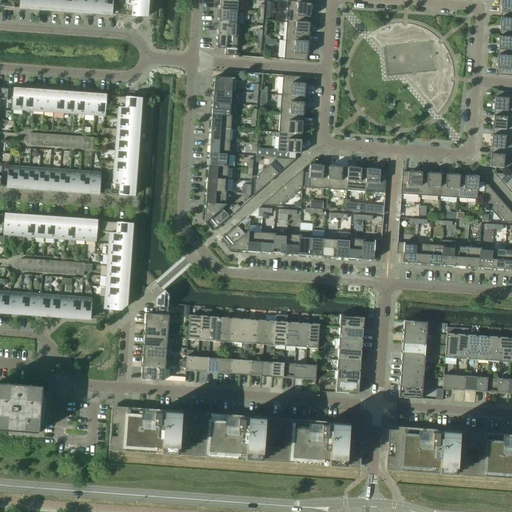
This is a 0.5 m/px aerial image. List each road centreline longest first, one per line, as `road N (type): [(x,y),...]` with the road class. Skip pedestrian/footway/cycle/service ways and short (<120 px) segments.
road 1 (residential): [(386,283),(220,271),(200,249),(181,226),(192,61)]
road 2 (tertiary): [(335,511),(0,485)]
road 3 (residential): [(474,81),(470,155),(321,145),(326,70)]
road 4 (residential): [(377,406),(122,388)]
road 5 (residential): [(367,0),(479,7),(474,81)]
road 6 (residential): [(145,57),(125,35),(0,25)]
road 7 (residential): [(0,68),(126,77),(145,57)]
road 8 (residential): [(122,388),(81,381),(36,335),(0,332)]
road 9 (residential): [(192,61),(326,70)]
road 10 (residential): [(377,406),(511,415)]
road 11 (residential): [(0,195),(127,203)]
road 12 (residential): [(511,292),(386,283)]
road 13 (residential): [(377,406),(386,283)]
